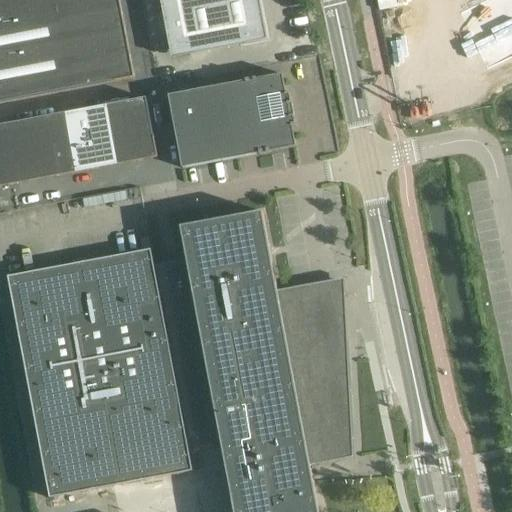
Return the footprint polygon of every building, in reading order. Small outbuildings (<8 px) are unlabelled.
[(0,0),(0,102),(134,77),(119,0),(0,0)] [(160,0),(172,59),(268,40),(260,0),(160,0)] [(511,0),(481,0),(469,5),(477,24),(509,11),(511,17),(511,0)] [(272,152),(292,148),(296,147),(293,129),(297,128),(290,92),(286,93),(283,75),(258,79),(257,78),(246,80),(246,81),(169,96),(182,169),(259,154),(260,155),(272,153),(272,152)] [(133,142),(137,161),(157,158),(146,98),(106,106),(113,145),(133,142)] [(65,114),(76,173),(97,169),(93,149),(113,145),(106,106),(65,114)] [(52,157),(56,177),(76,173),(65,114),(25,121),(32,161),(52,157)] [(0,125),(0,187),(15,184),(12,164),(32,161),(25,121),(0,125)] [(155,266),(151,250),(8,277),(49,499),(193,472),(187,440),(220,434),(234,511),(318,511),(310,466),(353,458),(349,368),(273,371),(270,355),(261,357),(252,309),(280,304),(278,291),(263,212),(181,228),(187,260),(155,266)] [(280,304),(252,309),(261,357),(270,355),(273,371),(349,368),(345,294),(344,294),(344,295),(335,295),(333,283),(336,282),(336,280),(278,291),(280,304)]
